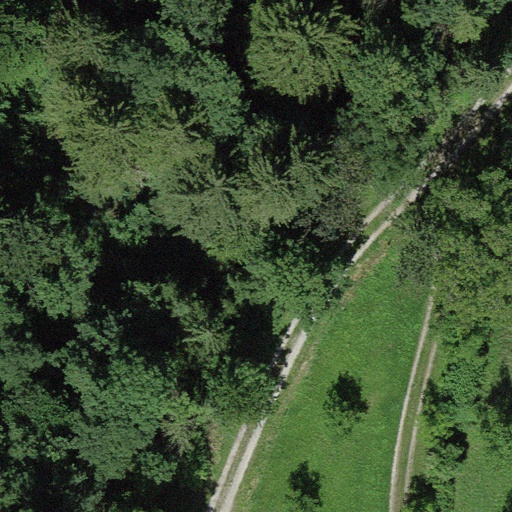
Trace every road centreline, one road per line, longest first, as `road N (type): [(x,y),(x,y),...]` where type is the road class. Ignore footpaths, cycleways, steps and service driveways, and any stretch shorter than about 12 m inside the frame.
road 1 (track): [(511,65),(350,237),(274,371),(219,511)]
road 2 (track): [(462,112),(466,187),(416,404),(404,511)]
